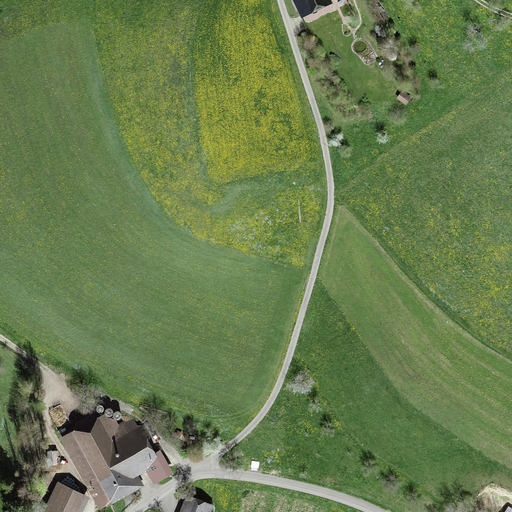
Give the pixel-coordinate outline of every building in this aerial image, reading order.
[(330,20),(322,3),(326,2),(325,0),(293,0),(296,3),(294,4),(308,31),(330,20)] [(102,419),(65,438),(101,509),(111,503),(108,498),(135,483),(118,450),(127,446),(136,464),(151,457),(132,420),(109,432),(102,419)] [(256,434),(251,438),(255,444),(260,440),(258,437),(256,434)] [(171,471),(161,455),(145,465),(155,481),(171,471)] [(71,511),(81,495),(58,483),(42,511),(71,511)] [(511,511),(511,508),(497,498),(486,511),(511,511)] [(190,500),(185,511),(204,511),(207,506),(190,500)]
